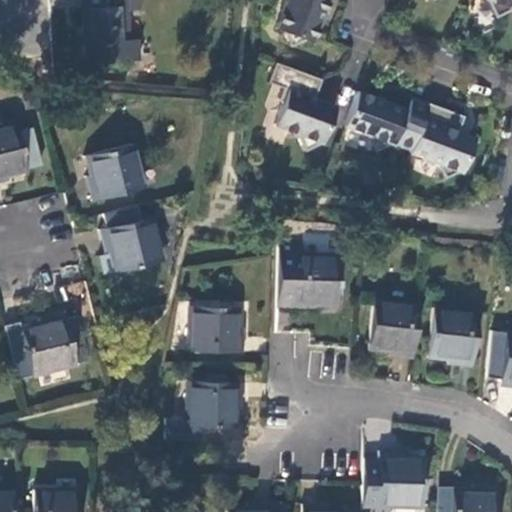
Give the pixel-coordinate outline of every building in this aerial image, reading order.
[(77,0),(79,45),(87,45),(87,65),(136,63),(135,41),(126,41),(124,11),(135,11),(134,0),(77,0)] [(304,40),(311,43),(327,0),(286,0),(275,30),(282,32),(289,47),(304,40)] [(511,0),(481,0),(481,1),(484,1),(492,19),(510,10),(511,11),(511,0)] [(282,88),(278,99),(280,105),(273,126),(295,134),(303,152),(321,144),(322,145),(335,108),(312,100),(319,81),(273,64),(267,82),(282,88)] [(405,109),(357,92),(344,127),(365,135),(373,152),(390,144),(410,151),(427,104),(409,97),(405,109)] [(462,116),(427,104),(410,151),(409,153),(436,163),(443,178),(458,171),(461,172),(474,138),(460,133),(458,129),(462,116)] [(0,127),(0,185),(7,184),(6,180),(24,175),(12,124),(0,127)] [(83,179),(89,202),(144,188),(133,144),(83,157),(88,178),(83,179)] [(96,231),(103,255),(108,254),(113,273),(162,259),(151,216),(96,231)] [(300,247),(275,247),(273,311),(290,311),(315,312),(315,308),(334,308),(334,286),(335,258),(335,255),(299,255),(300,247)] [(108,254),(103,255),(92,258),(97,278),(113,273),(108,254)] [(409,362),(415,305),(371,301),(366,353),(386,355),(385,360),(409,362)] [(184,353),(240,354),(241,330),(235,330),(236,309),(184,309),(184,353)] [(444,368),(468,370),(474,314),(430,309),(425,361),(444,363),(444,368)] [(20,330),(33,379),(77,367),(71,345),(82,342),(75,316),(64,319),(62,312),(38,319),(40,324),(20,330)] [(511,333),(503,332),(497,389),(511,390),(511,333)] [(183,383),(183,428),(236,428),(237,410),(240,410),(240,384),(183,383)] [(361,459),(360,483),(358,511),(386,511),(387,508),(418,509),(420,457),(402,456),(402,453),(376,451),(376,459),(361,459)] [(449,511),(493,511),(495,487),(471,486),(471,491),(451,490),(449,511)] [(0,511),(16,511),(17,489),(0,488),(0,511)] [(32,511),(77,511),(78,489),(32,489),(32,511)] [(283,511),(284,504),(267,503),(267,506),(243,505),(243,508),(223,508),(222,511),(283,511)]
